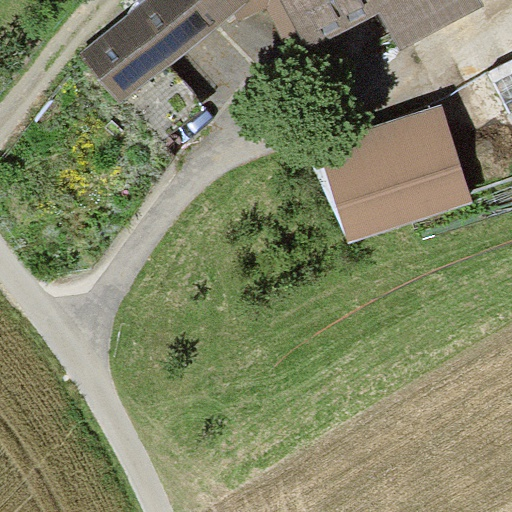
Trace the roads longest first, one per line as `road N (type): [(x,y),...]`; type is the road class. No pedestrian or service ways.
road 1 (track): [(68,336),(213,166),(511,19)]
road 2 (track): [(162,511),(145,465),(68,336)]
